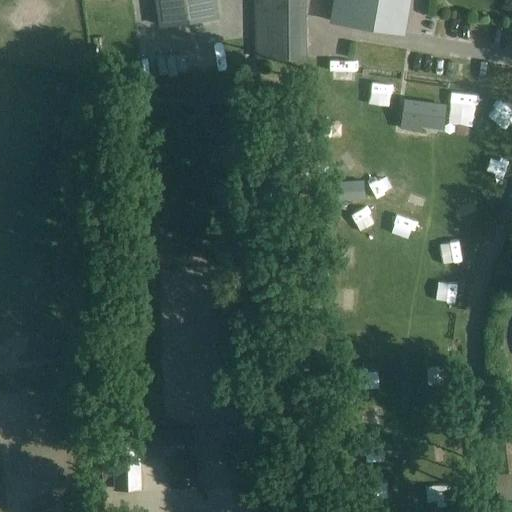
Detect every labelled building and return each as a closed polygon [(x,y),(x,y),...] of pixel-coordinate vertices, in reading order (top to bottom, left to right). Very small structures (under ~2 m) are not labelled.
[(218,18),(215,0),(156,0),(160,26),(218,18)] [(304,58),(303,0),(256,0),(257,58),(304,58)] [(338,0),(337,11),(366,15),(367,7),(407,13),(408,0),(338,0)] [(186,53),(148,53),(149,69),(187,69),(186,53)] [(359,77),(360,58),(340,57),(339,76),(359,77)] [(395,100),(397,79),(376,77),(374,98),(395,100)] [(457,89),(456,112),(478,113),(478,89),(457,89)] [(511,100),(495,107),(501,122),(511,118),(511,100)] [(402,122),(442,128),(445,106),(405,101),(402,122)] [(358,149),(341,156),(347,172),(364,165),(358,149)] [(336,157),(315,157),(315,168),(336,168),(336,157)] [(381,193),(398,183),(391,171),(374,181),(381,193)] [(340,200),(365,198),(364,180),(339,182),(340,200)] [(427,213),(435,195),(415,187),(407,205),(427,213)] [(465,221),(482,218),(478,198),(460,202),(465,221)] [(356,209),(367,229),(383,220),(372,200),(356,209)] [(312,233),(309,214),(280,217),(282,236),(312,233)] [(451,255),(462,257),(466,241),(455,238),(451,255)] [(439,295),(458,299),(462,280),(443,276),(439,295)] [(342,303),(362,303),(363,286),(343,285),(342,303)] [(363,364),(367,386),(387,383),(384,361),(363,364)] [(146,424),(159,423),(158,408),(144,410),(146,424)] [(490,468),(511,465),(511,417),(484,421),(490,468)] [(118,436),(118,460),(118,492),(142,492),(142,460),(174,460),(174,468),(198,468),(198,460),(198,436),(118,436)] [(392,437),(371,438),(372,460),(393,459),(392,437)]
